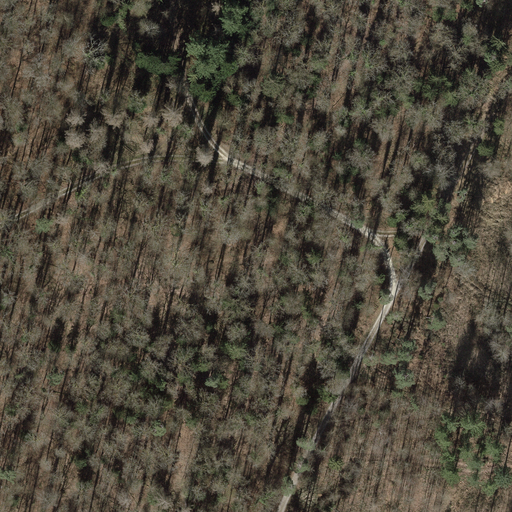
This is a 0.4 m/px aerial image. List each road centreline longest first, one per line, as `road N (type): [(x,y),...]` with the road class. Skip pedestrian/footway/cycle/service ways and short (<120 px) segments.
road 1 (track): [(173,0),(175,46),(205,134),(227,161),(370,232),(387,255),(394,295)]
road 2 (track): [(394,295),(296,470),(281,511)]
road 3 (track): [(511,84),(394,295)]
road 4 (track): [(192,107),(148,158),(116,166),(0,226)]
